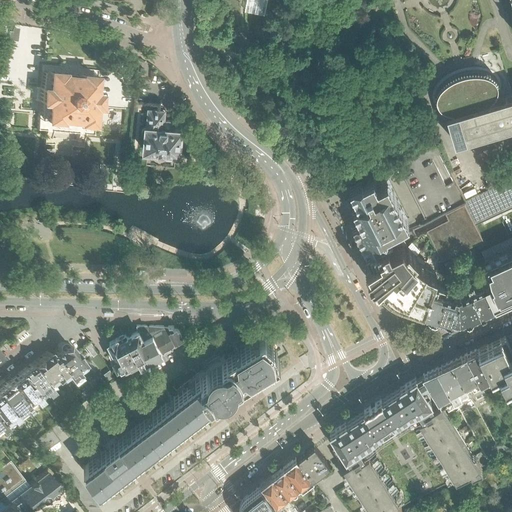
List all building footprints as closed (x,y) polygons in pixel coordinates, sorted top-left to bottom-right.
[(17,41),(18,28),(12,27),(11,31),(8,31),(7,36),(6,36),(7,26),(2,25),(0,41),(5,41),(5,43),(11,44),(11,43),(12,43),(12,40),(17,41)] [(93,134),(99,70),(82,68),(82,66),(60,64),(60,66),(42,65),(37,129),(93,134)] [(511,93),(490,101),(490,100),(493,97),(497,91),(497,88),(498,86),(497,84),(496,81),(495,79),(495,78),(494,77),(492,76),(489,74),(487,73),(482,72),(476,71),(474,71),(468,72),(461,73),(455,75),(452,77),(449,78),(448,79),(443,83),(440,86),(438,89),(437,92),(436,93),(436,97),(436,100),(437,103),(439,105),(442,108),(447,110),(452,111),(453,112),(446,114),(455,141),(511,123),(511,93)] [(179,153),(181,129),(170,128),(172,126),(172,123),(170,120),(166,120),(165,122),(164,122),(165,110),(148,108),(146,126),(146,127),(144,127),(143,128),(142,130),(141,131),(141,133),(142,135),(143,136),(145,136),(144,151),(146,151),(148,154),(152,154),(153,152),(170,153),(172,156),(176,156),(178,153),(179,153)] [(466,200),(435,143),(397,162),(424,217),(426,216),(427,219),(444,211),(463,201),(466,200)] [(356,177),(347,166),(340,171),(350,182),(356,177)] [(408,220),(387,178),(376,183),(371,175),(352,185),(349,187),(358,203),(352,206),(361,222),(353,226),(365,251),(387,241),(391,238),(388,230),(408,220)] [(463,201),(444,211),(448,219),(426,230),(442,260),(483,239),(463,201)] [(433,284),(437,272),(429,268),(424,266),(425,263),(420,259),(415,256),(417,254),(412,249),(408,244),(405,246),(401,241),(390,247),(387,241),(365,251),(366,252),(365,252),(370,261),(365,264),(367,269),(367,270),(372,280),(373,280),(375,284),(376,286),(378,289),(380,292),(383,295),(386,298),(390,301),(394,303),(396,304),(399,305),(422,313),(433,284)] [(511,299),(511,250),(492,260),(498,273),(482,280),(495,307),(511,299)] [(495,307),(482,280),(482,279),(470,285),(482,313),(495,307)] [(438,318),(448,289),(433,284),(422,313),(423,313),(422,314),(423,315),(427,317),(428,316),(437,319),(437,318),(438,318)] [(482,313),(470,285),(464,288),(462,291),(463,293),(459,294),(460,321),(462,320),(466,319),(466,320),(472,317),(482,313)] [(460,321),(459,294),(459,286),(456,286),(456,293),(455,292),(454,291),(448,289),(438,318),(446,321),(446,319),(452,321),(453,320),(456,321),(460,321)] [(172,347),(177,340),(182,338),(182,335),(178,329),(176,327),(175,327),(174,326),(175,326),(149,325),(148,326),(147,325),(137,325),(136,325),(137,330),(127,336),(126,336),(140,363),(172,347)] [(140,363),(126,336),(127,336),(126,333),(125,334),(118,338),(117,338),(109,342),(112,346),(114,352),(112,354),(117,365),(111,368),(118,377),(126,373),(124,368),(130,365),(131,368),(140,363)] [(511,349),(505,335),(477,348),(491,376),(499,372),(502,376),(501,377),(504,383),(505,383),(505,384),(506,384),(511,381),(511,349)] [(102,490),(218,401),(217,399),(221,396),(221,395),(224,394),(227,393),(230,392),(232,390),(234,387),(235,385),(237,386),(241,383),(242,385),(280,362),(278,358),(277,353),(275,350),(272,346),(271,343),(266,340),(264,337),(227,359),(228,361),(222,364),(222,367),(219,368),(216,369),(213,370),(211,373),(210,376),(207,375),(202,379),(200,377),(84,467),(86,469),(95,481),(100,487),(102,490)] [(82,371),(85,368),(82,364),(83,364),(76,356),(77,355),(73,350),(73,351),(66,343),(62,342),(58,345),(58,348),(58,349),(58,350),(56,351),(51,355),(76,388),(76,389),(82,396),(91,390),(79,375),(80,374),(79,373),(82,371)] [(491,376),(477,348),(466,354),(482,384),(492,379),(491,376)] [(76,388),(51,355),(48,351),(39,358),(31,364),(49,388),(58,381),(56,380),(62,375),(69,384),(68,385),(73,391),(76,388)] [(482,384),(466,354),(460,356),(451,361),(471,397),(476,406),(490,399),(482,384)] [(471,397),(451,361),(442,365),(437,367),(452,396),(456,402),(462,399),(471,397)] [(49,388),(31,364),(30,365),(19,374),(18,374),(37,399),(44,394),(46,397),(52,393),(49,388)] [(456,402),(452,396),(437,367),(428,372),(428,371),(424,373),(423,374),(439,402),(440,403),(444,402),(448,410),(457,405),(456,402)] [(37,399),(18,374),(7,383),(25,406),(31,401),(35,406),(40,403),(37,399)] [(394,425),(409,416),(422,407),(425,412),(439,402),(423,374),(417,378),(416,376),(411,380),(411,379),(404,383),(405,384),(400,387),(400,388),(382,399),(381,398),(364,409),(364,410),(346,422),(346,421),(341,425),(341,424),(334,428),(335,428),(330,432),(338,445),(344,454),(348,461),(361,453),(358,448),(383,432),(383,433),(395,425),(394,425)] [(25,406),(7,383),(3,386),(0,388),(0,398),(11,413),(18,408),(21,412),(26,408),(25,406)] [(11,413),(0,398),(0,422),(1,424),(8,419),(9,421),(15,417),(11,413)] [(424,418),(418,421),(455,479),(470,471),(471,474),(482,469),(477,462),(473,456),(466,444),(458,431),(450,419),(440,403),(439,402),(425,412),(427,416),(424,418)] [(67,413),(60,403),(58,405),(62,410),(59,412),(62,416),(67,413)] [(1,424),(0,422),(0,431),(4,436),(6,437),(9,434),(3,426),(1,424)] [(58,439),(49,428),(36,438),(45,449),(58,439)] [(509,447),(501,442),(497,444),(501,451),(504,449),(509,447)] [(332,468),(317,447),(314,444),(308,448),(309,450),(306,452),(323,474),(332,468)] [(501,451),(497,444),(492,446),(491,455),(501,451)] [(323,474),(306,452),(305,450),(299,455),(300,457),(297,459),(314,481),(323,474)] [(348,461),(343,464),(346,468),(351,476),(353,480),(361,493),(369,505),(373,511),(387,511),(402,504),(369,453),(364,457),(361,453),(348,461)] [(314,481),(297,459),(296,457),(292,460),(284,467),(300,488),(302,491),(314,481)] [(24,475),(34,467),(27,458),(17,466),(24,475)] [(0,511),(24,511),(47,495),(50,499),(56,495),(61,491),(56,485),(44,469),(26,483),(23,479),(7,459),(0,463),(0,511)] [(300,488),(284,467),(280,470),(272,476),(289,497),(292,495),(295,495),(297,493),(297,491),(300,488)] [(289,497),(272,476),(268,479),(261,485),(276,504),(277,506),(279,506),(281,506),(284,504),(285,501),(289,498),(289,497)] [(266,511),(276,504),(261,485),(247,495),(244,498),(243,499),(241,502),(241,504),(240,507),(239,509),(239,511),(266,511)] [(330,500),(327,497),(326,496),(321,499),(325,504),(330,500)]
